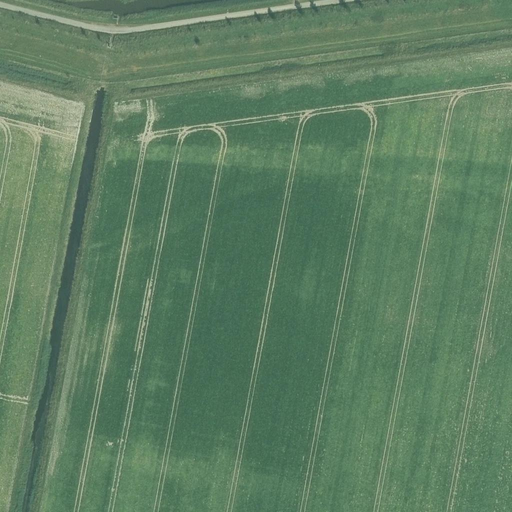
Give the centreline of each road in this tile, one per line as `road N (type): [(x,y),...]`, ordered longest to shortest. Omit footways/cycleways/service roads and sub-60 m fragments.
road 1 (track): [(511,23),(111,80),(0,53)]
road 2 (unclassified): [(379,0),(115,35),(76,33),(0,11)]
